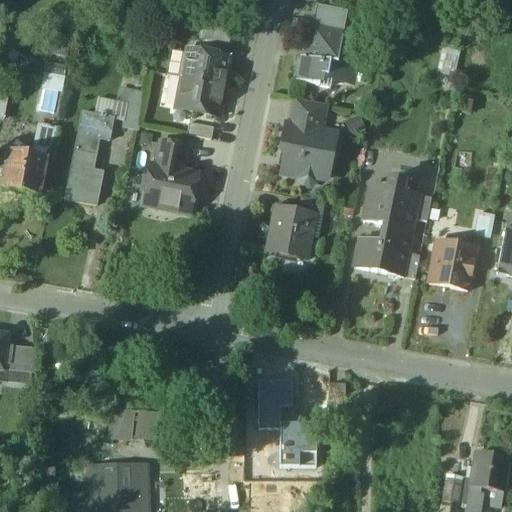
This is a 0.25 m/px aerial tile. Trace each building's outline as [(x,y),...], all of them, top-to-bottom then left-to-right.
[(338,0),(338,3),(373,10),(375,0),(338,0)] [(230,37),(203,32),(200,47),(227,52),(230,37)] [(341,43),(313,37),(309,58),(312,58),(311,66),(299,63),(294,88),(318,92),(329,94),(330,85),(345,88),(350,64),(338,61),(341,43)] [(229,65),(186,57),(180,84),(223,93),(229,65)] [(223,93),(180,84),(174,116),(217,124),(223,93)] [(144,102),(118,96),(116,108),(116,109),(125,111),(126,110),(142,113),(144,102)] [(116,108),(96,104),(93,121),(112,125),(122,127),(125,111),(116,109),(116,108)] [(325,112),(292,106),(286,132),(320,139),(325,112)] [(142,113),(126,110),(125,111),(122,127),(121,133),(137,137),(142,113)] [(93,121),(81,118),(63,206),(94,213),(101,179),(91,177),(97,146),(107,148),(112,125),(93,121)] [(212,135),(188,130),(185,142),(210,147),(212,135)] [(58,135),(38,131),(32,158),(44,161),(52,162),(58,135)] [(286,132),(284,132),(281,147),(283,148),(281,159),(286,166),(284,174),(283,173),(281,182),(297,185),(297,187),(300,193),(307,194),(314,189),(315,185),(324,187),(329,163),(320,161),(324,140),(286,132)] [(186,154),(160,150),(155,174),(182,178),(186,154)] [(32,158),(31,163),(8,159),(1,194),(38,201),(45,166),(43,166),(44,161),(32,158)] [(155,174),(150,173),(144,204),(172,210),(171,217),(189,220),(197,181),(182,178),(155,174)] [(379,250),(358,246),(353,274),(400,283),(404,259),(409,236),(411,236),(413,226),(426,228),(431,205),(400,199),(403,187),(388,185),(386,196),(369,192),(362,227),(383,231),(379,250)] [(321,209),(299,205),(297,218),(314,221),(319,222),(321,209)] [(297,218),(272,213),(263,259),(305,267),(314,221),(297,218)] [(511,229),(504,228),(494,279),(511,282),(511,229)] [(474,255),(436,247),(427,290),(466,298),(474,255)] [(419,262),(404,259),(400,283),(415,286),(419,262)] [(7,342),(0,340),(0,376),(2,376),(3,370),(9,371),(11,353),(5,353),(7,342)] [(290,387),(255,387),(254,437),(278,438),(278,430),(278,414),(290,414),(290,387)] [(344,390),(328,390),(328,401),(344,401),(344,390)] [(105,415),(106,446),(138,444),(137,414),(105,415)] [(278,430),(278,438),(277,477),(318,478),(319,431),(278,430)] [(32,459),(23,460),(23,480),(34,480),(33,471),(32,459)] [(507,468),(473,462),(464,511),(477,511),(480,497),(501,501),(507,468)] [(146,511),(145,473),(87,475),(88,511),(146,511)] [(52,477),(40,477),(41,510),(53,509),(52,477)] [(460,484),(445,482),(441,509),(455,511),(460,484)]
